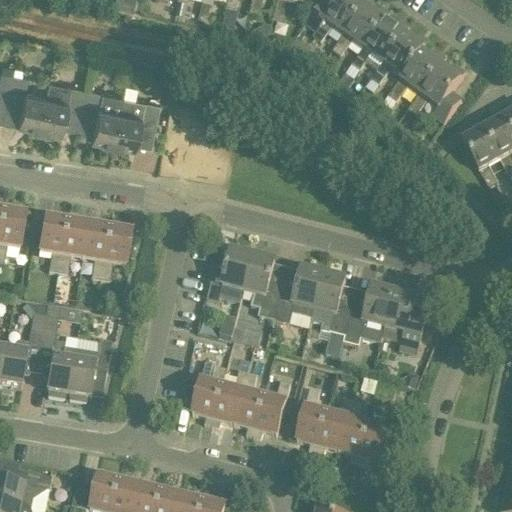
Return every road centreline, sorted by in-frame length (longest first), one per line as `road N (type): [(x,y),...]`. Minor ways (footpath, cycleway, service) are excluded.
road 1 (residential): [(478,296),(450,273),(182,210)]
road 2 (residential): [(134,449),(182,210)]
road 3 (unclassified): [(423,511),(436,418),(478,296)]
road 4 (residential): [(182,210),(0,175)]
road 5 (residential): [(134,449),(287,487),(282,511)]
road 6 (residential): [(0,428),(134,449)]
